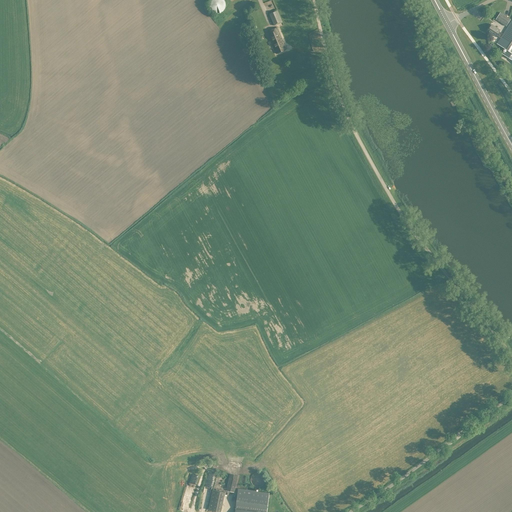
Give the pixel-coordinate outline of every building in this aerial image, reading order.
[(208,9),(210,12),(212,14),(215,14),(218,14),(221,13),(223,12),(225,9),(225,6),(225,3),(224,1),(223,0),(209,0),(209,1),(208,4),(207,7),(208,9)] [(277,10),(269,13),(273,25),(282,21),(277,10)] [(499,12),(495,18),(505,25),(510,19),(499,12)] [(500,37),(496,43),(504,48),(501,53),(511,59),(511,18),(502,33),(500,37)] [(491,24),(486,31),(495,36),(496,35),(500,37),(502,33),(499,31),(500,29),(491,24)] [(286,49),(277,26),(266,31),(276,53),(286,49)] [(237,475),(229,473),(226,490),(234,491),(237,475)] [(220,511),(224,492),(212,489),(208,509),(220,511)] [(238,489),(235,510),(234,511),(266,511),(269,492),(238,489)]
